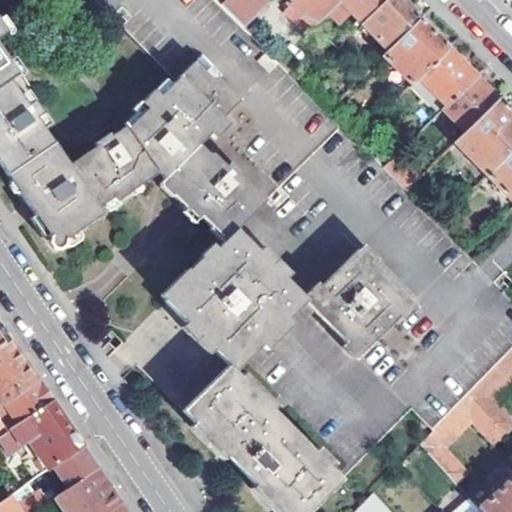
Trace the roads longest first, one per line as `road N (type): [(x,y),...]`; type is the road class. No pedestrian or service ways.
road 1 (residential): [(170,511),(0,261)]
road 2 (unknown): [(70,314),(174,218)]
